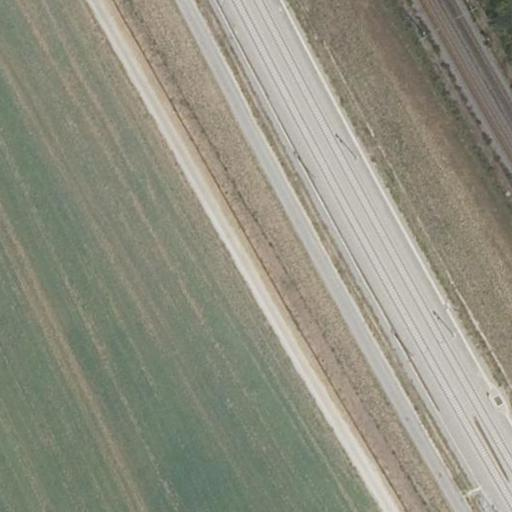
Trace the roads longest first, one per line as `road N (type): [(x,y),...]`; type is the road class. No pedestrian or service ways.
road 1 (track): [(403,511),(146,97),(96,0)]
road 2 (track): [(466,511),(263,157),(185,0)]
